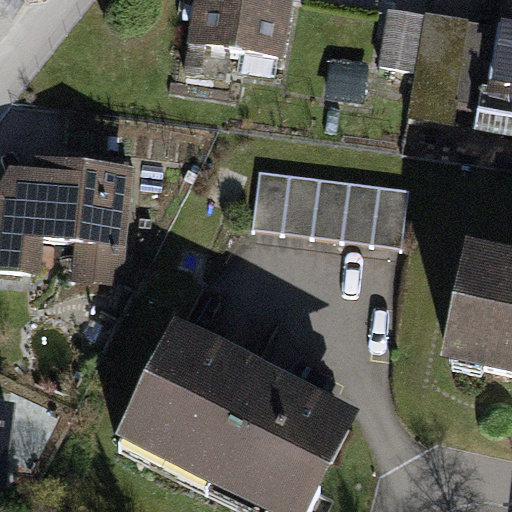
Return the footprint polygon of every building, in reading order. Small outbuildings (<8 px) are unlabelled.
[(293,0),(198,0),(185,79),(204,82),(208,56),(282,68),(293,0)] [(424,20),(387,15),(378,72),(416,78),(424,20)] [(471,28),(424,20),(416,78),(409,125),(454,131),(458,106),(471,28)] [(501,33),(471,28),(458,106),(480,110),(475,139),(511,144),(511,24),(503,23),(501,33)] [(370,69),(331,64),(326,106),(365,111),(370,69)] [(31,182),(10,180),(0,193),(0,284),(40,289),(44,253),(75,256),(71,292),(126,298),(138,177),(32,166),(31,182)] [(412,196),(261,178),(254,239),(405,256),(412,196)] [(511,277),(469,269),(444,383),(511,397),(511,277)] [(319,511),(359,434),(175,342),(117,457),(227,511),(319,511)] [(13,418),(0,416),(0,497),(4,498),(13,418)]
